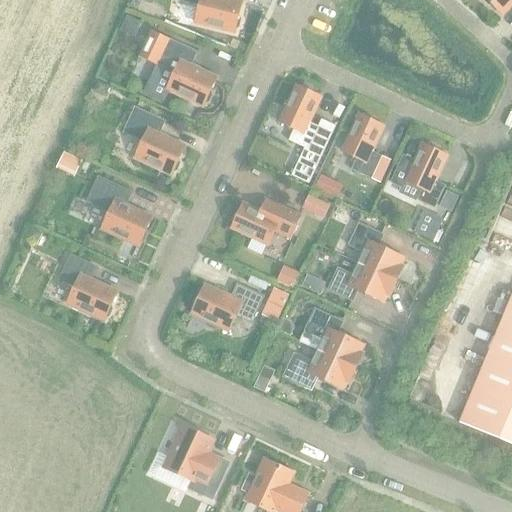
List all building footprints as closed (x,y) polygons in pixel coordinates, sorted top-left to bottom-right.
[(195,23),(234,33),(235,29),(238,27),(240,20),(238,17),(242,2),(232,0),(181,0),(200,5),(195,23)] [(511,0),(483,0),(488,5),(492,5),(503,15),(511,4),(511,0)] [(121,31),(135,38),(142,23),(128,16),(121,31)] [(167,90),(203,107),(205,104),(208,102),(211,95),(210,92),(216,78),(190,66),(196,53),(151,33),(140,57),(175,73),(167,90)] [(296,86),(280,123),(294,130),(289,141),(304,148),(291,176),(309,184),(335,126),(321,120),(318,127),(309,122),(320,97),(312,94),(310,90),(304,87),(300,88),(296,86)] [(133,160),(169,177),(171,173),(176,171),(180,164),(178,160),(185,147),(158,135),(164,122),(135,109),(124,133),(142,141),(133,160)] [(359,115),(342,152),(357,159),(351,170),(380,183),(390,160),(382,156),(371,151),(383,126),(374,123),(373,119),(366,116),(363,117),(359,115)] [(88,169),(95,152),(74,143),(67,160),(88,169)] [(436,149),(430,146),(426,147),(422,145),(415,162),(402,156),(390,183),(403,189),(407,182),(420,188),(415,200),(435,209),(445,186),(434,181),(446,156),(438,152),(436,149)] [(129,205),(134,194),(98,178),(85,204),(106,213),(98,232),(138,249),(154,217),(129,205)] [(353,204),(369,211),(376,198),(360,190),(353,204)] [(303,209),(324,219),(331,206),(309,196),(303,209)] [(234,225),(232,229),(252,238),(247,249),(261,256),(267,245),(268,246),(275,231),(290,238),(300,216),(266,201),(260,213),(243,205),(239,213),(235,215),(232,221),(234,225)] [(406,232),(422,239),(431,220),(415,213),(406,232)] [(358,264),(396,282),(403,267),(400,266),(403,259),(377,247),(382,236),(359,225),(349,246),(364,253),(358,264)] [(64,253),(53,277),(76,288),(68,305),(104,322),(106,318),(109,317),(112,310),(111,307),(117,293),(91,281),(96,268),(64,253)] [(389,297),(396,282),(358,264),(352,276),(338,270),(329,290),(352,301),(357,290),(383,302),(386,296),(389,297)] [(283,280),(272,306),(291,314),(302,288),(283,280)] [(193,312),(192,315),(228,331),(236,314),(252,321),(263,297),(238,286),(232,298),(205,286),(199,300),(195,301),(192,308),(193,312)] [(511,298),(460,425),(511,445),(511,298)] [(318,351),(356,369),(363,354),(360,353),(363,346),(337,334),(342,323),(315,310),(305,331),(323,339),(318,351)] [(349,384),(356,369),(318,351),(312,363),(294,355),(284,377),(311,390),(317,377),(343,389),(346,383),(349,384)] [(171,454),(164,469),(192,482),(189,489),(202,495),(213,500),(229,465),(218,460),(206,454),(212,440),(184,427),(184,428),(177,442),(173,443),(170,450),(171,454)] [(249,475),(242,490),(249,493),(245,501),(269,511),(275,511),(276,510),(281,511),(299,511),(308,495),(294,488),(293,491),(286,488),(293,473),(264,460),(256,478),(249,475)]
